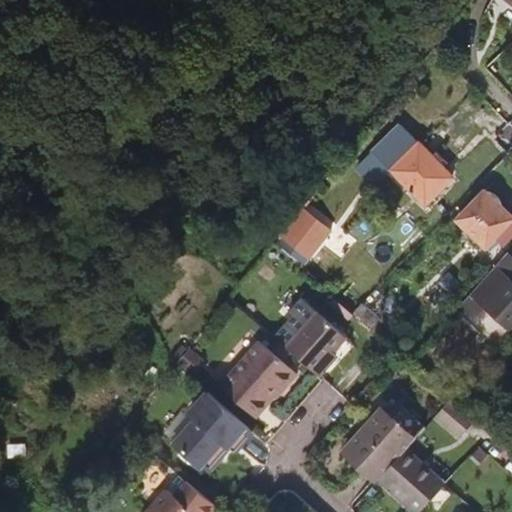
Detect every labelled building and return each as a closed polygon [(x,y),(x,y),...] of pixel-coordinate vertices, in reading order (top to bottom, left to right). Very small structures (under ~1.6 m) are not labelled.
[(425,205),(454,177),(419,141),(409,152),(400,142),(382,160),(391,169),(390,169),(425,205)] [(486,247),(496,237),(511,220),(511,215),(484,190),(456,219),(486,247)] [(306,209),(283,239),(310,259),(333,230),(306,209)] [(511,220),(496,237),(503,245),(511,234),(511,220)] [(359,249),(347,259),(358,272),(370,263),(359,249)] [(511,256),(508,253),(462,305),(475,316),(485,305),(511,328),(511,279),(509,278),(511,274),(511,256)] [(292,312),(273,333),(285,344),(317,308),(301,294),(288,308),(292,312)] [(388,327),(361,302),(353,311),(380,336),(382,334),(388,327)] [(317,308),(285,344),(319,374),(331,360),(327,357),(346,335),(317,308)] [(261,338),(221,383),(256,414),(268,401),(264,398),(277,384),(283,388),(298,371),(261,338)] [(192,351),(181,363),(190,371),(201,359),(192,351)] [(234,450),(253,429),(207,389),(190,409),(196,416),(175,440),(206,468),(228,444),(234,450)] [(459,438),(477,419),(457,401),(452,397),(435,417),(459,438)] [(345,449),(380,479),(407,448),(426,427),(402,406),(393,418),(381,408),(345,449)] [(380,479),(416,511),(420,511),(441,489),(423,473),(428,467),(407,448),(380,479)] [(212,511),(218,505),(189,480),(175,496),(168,490),(148,511),(212,511)]
